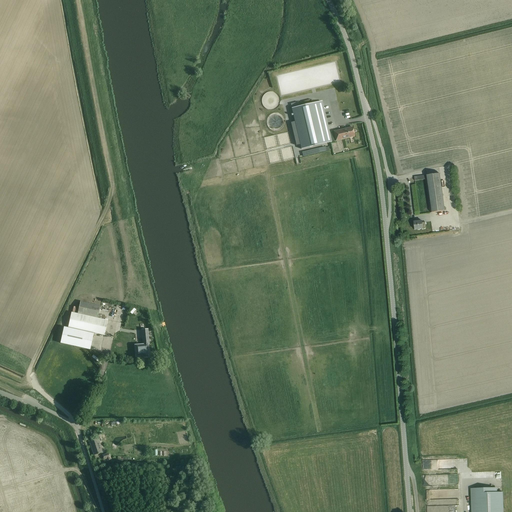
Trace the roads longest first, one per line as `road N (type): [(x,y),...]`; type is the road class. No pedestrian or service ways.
road 1 (unclassified): [(409,511),(378,167),(350,51),(328,0)]
road 2 (track): [(77,0),(112,185),(29,373),(73,424)]
road 3 (unclassified): [(103,511),(76,426),(0,391)]
